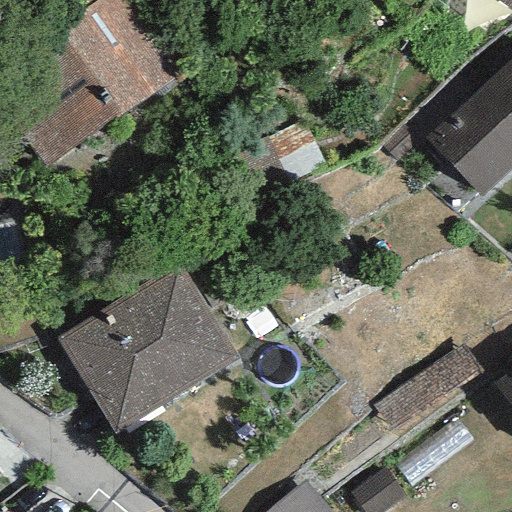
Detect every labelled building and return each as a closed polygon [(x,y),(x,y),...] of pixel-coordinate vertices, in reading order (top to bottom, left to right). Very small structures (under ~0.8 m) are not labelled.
[(179,74),(125,0),(98,0),(0,71),(0,108),(45,170),(179,74)] [(511,0),(490,0),(511,15),(511,0)] [(511,58),(424,136),(478,197),(511,166),(511,58)] [(290,180),(332,164),(315,120),(273,136),(290,180)] [(180,263),(56,339),(114,435),(239,360),(180,263)] [(461,348),(370,408),(390,437),(480,377),(461,348)] [(511,369),(493,385),(511,409),(511,369)] [(388,511),(404,500),(384,473),(350,498),(361,511),(388,511)] [(324,511),(302,487),(273,511),(324,511)]
